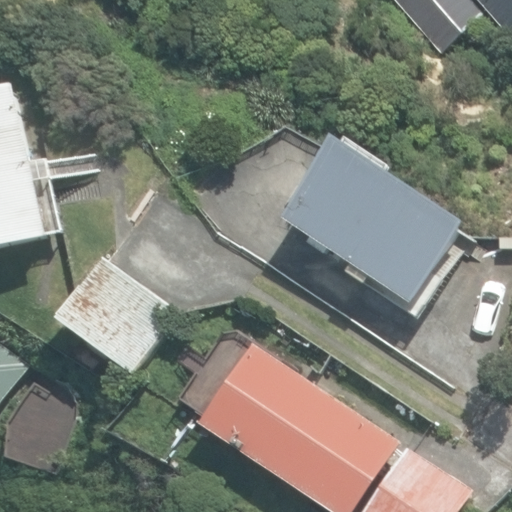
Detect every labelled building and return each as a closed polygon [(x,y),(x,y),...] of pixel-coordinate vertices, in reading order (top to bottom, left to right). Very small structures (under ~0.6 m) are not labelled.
[(398,0),(443,53),(487,15),(473,0),(398,0)] [(511,0),(481,0),(511,35),(511,0)] [(0,88),(0,245),(48,235),(16,85),(0,88)] [(378,281),(419,307),(471,229),(344,143),(291,223),(357,267),(351,275),(372,289),(378,281)] [(63,321),(138,376),(183,316),(107,261),(63,321)] [(0,404),(28,367),(0,345),(0,404)] [(207,426),(335,511),(358,511),(404,444),(259,348),(207,426)] [(370,511),(465,511),(473,500),(478,492),(412,449),(370,511)]
